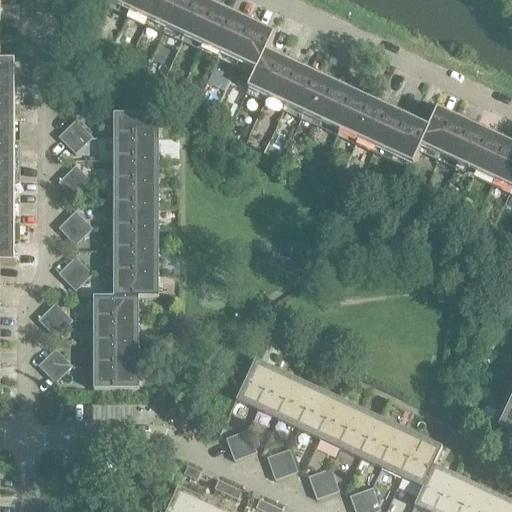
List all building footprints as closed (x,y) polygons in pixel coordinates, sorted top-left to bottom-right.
[(136,0),(114,0),(111,8),(129,16),(136,0)] [(158,0),(136,0),(129,16),(148,25),(158,0)] [(181,0),(158,0),(148,25),(166,33),(181,0)] [(202,4),(194,0),(181,0),(166,33),(184,41),(202,4)] [(203,50),(220,12),(202,4),(184,41),(203,50)] [(221,58),(238,21),(220,12),(203,50),(221,58)] [(239,67),(257,29),(238,21),(221,58),(239,67)] [(276,38),(257,29),(239,67),(257,75),(266,56),(267,56),(276,38)] [(284,64),(267,56),(266,56),(257,75),(249,93),(267,101),(284,64)] [(285,110),(302,73),(284,64),(267,101),(285,110)] [(16,66),(0,65),(0,85),(16,85),(16,66)] [(303,118),(320,81),(302,73),(285,110),(303,118)] [(170,74),(166,83),(175,87),(180,79),(170,74)] [(322,127),(339,90),(320,81),(303,118),(322,127)] [(0,105),(16,105),(16,85),(0,85),(0,105)] [(340,135),(357,98),(339,90),(322,127),(340,135)] [(358,144),(375,106),(357,98),(340,135),(358,144)] [(0,125),(16,126),(16,105),(0,105),(0,125)] [(376,152),(394,115),(375,106),(358,144),(376,152)] [(441,160),(458,122),(438,113),(430,132),(422,151),(441,160)] [(395,161),(412,123),(394,115),(376,152),(395,161)] [(160,117),(115,117),(115,140),(160,140),(160,117)] [(459,168),(476,131),(458,122),(441,160),(459,168)] [(430,132),(412,123),(395,161),(414,169),(422,151),(430,132)] [(68,150),(85,133),(76,124),(60,141),(68,150)] [(0,145),(16,146),(16,126),(0,125),(0,145)] [(477,177),(495,139),(476,131),(459,168),(477,177)] [(93,142),(85,133),(68,150),(77,158),(93,142)] [(496,185),(511,150),(511,147),(495,139),(477,177),(496,185)] [(160,163),(160,140),(115,140),(115,163),(160,163)] [(0,166),(16,166),(16,146),(0,145),(0,166)] [(511,192),(511,150),(496,185),(511,192)] [(291,162),(287,169),(298,174),(301,167),(291,162)] [(160,186),(160,163),(115,163),(115,187),(160,186)] [(0,186),(16,186),(16,166),(0,166),(0,186)] [(68,196),(85,178),(77,170),(59,188),(68,196)] [(94,187),(85,178),(68,196),(76,204),(94,187)] [(0,206),(16,206),(16,186),(0,186),(0,206)] [(160,210),(160,186),(115,187),(115,210),(160,210)] [(0,226),(16,227),(16,206),(0,206),(0,226)] [(160,233),(160,210),(115,210),(115,233),(160,233)] [(68,241),(86,223),(77,215),(59,233),(68,241)] [(94,232),(86,223),(68,241),(76,250),(94,232)] [(0,246),(16,247),(16,227),(0,226),(0,246)] [(160,256),(160,233),(115,233),(115,256),(160,256)] [(0,267),(16,268),(16,247),(0,246),(0,267)] [(160,279),(160,256),(115,256),(115,279),(160,279)] [(93,278),(76,261),(67,270),(84,287),(93,278)] [(84,287),(67,270),(59,278),(76,295),(84,287)] [(160,302),(160,279),(115,279),(115,300),(115,301),(140,301),(140,302),(160,302)] [(140,325),(140,302),(140,301),(115,301),(115,300),(95,300),(95,325),(140,325)] [(48,334),(65,317),(56,308),(39,325),(48,334)] [(74,326),(65,317),(48,334),(57,343),(65,334),(74,326)] [(140,348),(140,325),(95,325),(95,348),(140,348)] [(140,371),(140,348),(95,348),(95,371),(140,371)] [(48,379),(64,362),(56,354),(39,371),(48,379)] [(73,371),(64,362),(48,379),(56,388),(73,371)] [(254,364),(236,404),(257,414),(275,374),(254,364)] [(140,394),(140,371),(95,371),(95,394),(140,394)] [(296,383),(275,374),(257,414),(277,424),(296,383)] [(317,393),(296,383),(277,424),(298,434),(317,393)] [(338,403),(317,393),(298,434),(319,443),(338,403)] [(340,453),(359,412),(338,403),(319,443),(340,453)] [(361,463),(379,422),(359,412),(340,453),(361,463)] [(511,437),(511,414),(508,412),(499,432),(511,437)] [(381,472),(400,432),(379,422),(361,463),(381,472)] [(421,441),(400,432),(381,472),(402,482),(421,441)] [(250,435),(227,443),(232,454),(254,446),(250,435)] [(443,452),(421,441),(402,482),(424,492),(434,469),(435,469),(443,452)] [(258,457),(254,446),(232,454),(236,465),(258,457)] [(315,453),(307,469),(318,474),(326,458),(315,453)] [(273,474),(295,465),(291,454),(268,462),(273,474)] [(299,476),(295,465),(273,474),(277,485),(299,476)] [(440,511),(456,479),(435,469),(434,469),(424,492),(415,509),(420,511),(440,511)] [(198,484),(202,476),(189,470),(185,478),(198,484)] [(314,493),(336,484),(332,473),(310,482),(314,493)] [(465,511),(477,489),(456,479),(440,511),(465,511)] [(228,498),(231,490),(220,484),(216,492),(228,498)] [(340,495),(336,484),(314,493),(319,504),(340,495)] [(491,511),(498,499),(477,489),(465,511),(491,511)] [(239,503),(243,495),(231,490),(228,498),(239,503)] [(194,511),(199,501),(178,492),(168,511),(194,511)] [(373,492),(351,501),(354,511),(377,504),(373,492)] [(511,511),(511,505),(498,499),(491,511),(511,511)] [(219,511),(220,511),(199,501),(194,511),(219,511)]
